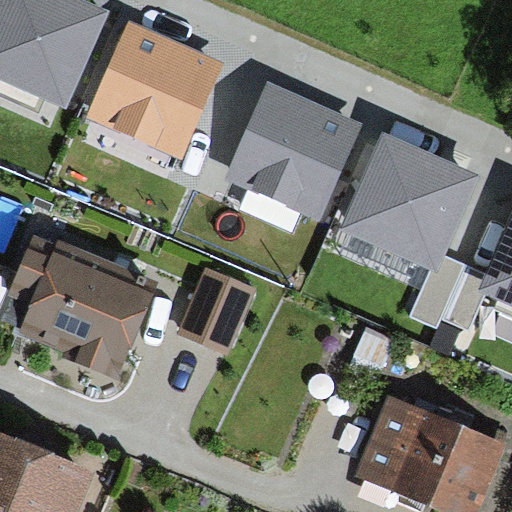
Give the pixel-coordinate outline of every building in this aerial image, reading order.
[(109,20),(61,0),(2,0),(0,7),(0,89),(68,118),(109,20)] [(227,69),(130,27),(86,125),(184,167),(227,69)] [(366,128),(268,86),(225,186),(323,228),(366,128)] [(482,183),(383,140),(339,238),(439,282),(482,183)] [(511,223),(478,300),(511,314),(511,223)] [(22,335),(19,342),(65,360),(63,366),(116,388),(119,382),(123,384),(156,304),(54,261),(51,267),(28,258),(10,303),(12,304),(2,327),(22,335)] [(207,272),(179,339),(230,361),(258,293),(207,272)] [(389,402),(356,483),(425,511),(483,511),(509,452),(389,402)] [(0,511),(83,511),(96,481),(0,442),(0,511)]
